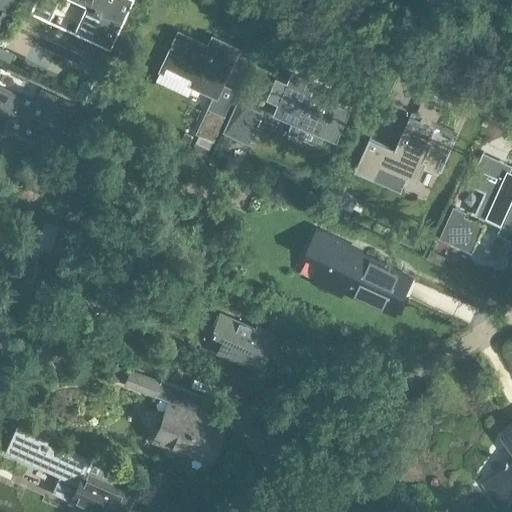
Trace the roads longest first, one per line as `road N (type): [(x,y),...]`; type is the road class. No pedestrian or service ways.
road 1 (residential): [(263,511),(314,461),(511,313)]
road 2 (residential): [(511,71),(351,0)]
